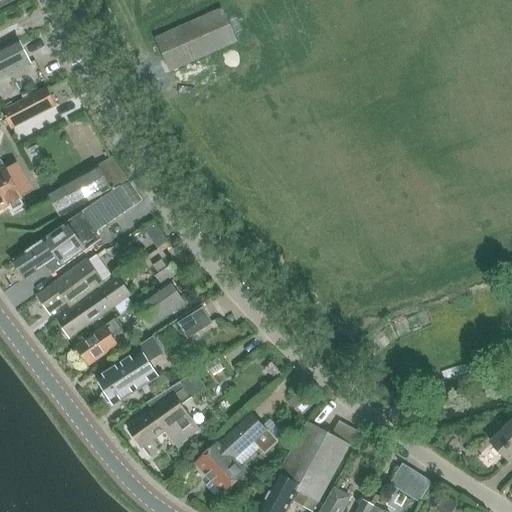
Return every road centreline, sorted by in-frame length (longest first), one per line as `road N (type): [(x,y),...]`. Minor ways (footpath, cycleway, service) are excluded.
road 1 (residential): [(506,511),(323,382),(233,290),(106,113),(43,0)]
road 2 (tertiary): [(162,511),(134,493),(81,431),(0,321)]
